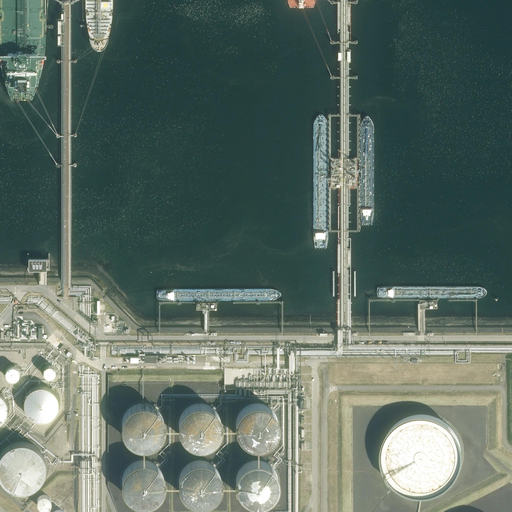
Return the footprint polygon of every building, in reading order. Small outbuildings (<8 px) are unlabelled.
[(47,258),(29,258),(29,270),(47,270),(47,258)] [(56,371),(56,369),(56,368),(55,367),(54,365),(53,364),(52,364),(51,363),(49,363),(48,364),(47,364),(45,365),(45,366),(44,367),(44,369),(44,370),(44,371),(45,373),(45,374),(47,375),(48,375),(49,375),(51,375),(52,375),(53,374),(54,373),(55,372),(56,371)] [(19,373),(19,372),(19,370),(19,369),(18,368),(17,367),(16,366),(15,365),(13,365),(12,364),(11,365),(9,365),(8,366),(7,367),(6,368),(5,369),(5,370),(5,372),(5,373),(5,374),(6,376),(7,377),(8,378),(9,378),(11,379),(12,379),(13,379),(15,378),(16,378),(17,377),(18,376),(19,374),(19,373)] [(25,408),(27,411),(29,414),(31,416),(34,418),(38,419),(41,419),(45,419),(48,417),(51,416),(54,413),(56,410),(57,407),(58,404),(57,400),(57,397),(55,394),(53,391),(50,388),(47,387),(44,386),(40,386),(37,386),(34,387),(31,389),(28,391),(26,394),(25,398),(24,401),(24,405),(25,408)] [(148,404),(143,403),(136,405),(129,409),(124,415),(122,424),(122,432),(126,439),(132,445),(135,447),(143,448),(151,447),(157,444),(163,439),(166,431),(167,424),(165,418),(161,411),(155,406),(148,404)] [(200,403),(192,405),(185,409),(181,415),(178,423),(179,430),(181,437),(187,443),(197,448),(205,448),(212,445),(219,439),(223,431),(223,424),(220,414),(215,408),(208,404),(200,403)] [(266,405),(255,404),(248,406),(242,410),(237,417),(236,426),(237,434),(241,441),(248,446),(256,448),(264,447),(273,442),(278,436),(280,429),(280,422),(278,415),(273,409),(266,405)] [(386,461),(389,470),(394,477),(400,484),(407,489),(415,492),(424,494),(433,493),(442,490),(450,486),(456,480),(461,472),(464,464),(466,455),(465,446),(463,438),(458,430),(452,423),(445,418),(436,415),(427,414),(418,414),(410,417),(402,421),(395,428),(390,435),(387,443),(386,452),(386,461)] [(0,477),(3,482),(7,485),(12,488),(16,489),(22,490),(27,489),(32,487),(36,484),(40,481),(43,477),(45,472),(46,467),(45,462),(44,457),(42,452),(39,448),(35,445),(30,442),(25,441),(20,440),(15,441),(10,443),(6,445),(2,449),(0,452),(0,477)] [(152,463),(144,461),(136,462),(130,466),(125,472),(122,479),(122,486),(125,493),(131,500),(137,504),(145,504),(155,501),(161,496),(164,490),(165,480),(163,473),(159,467),(152,463)] [(264,461),(256,461),(249,463),(243,467),(239,474),(237,482),(238,490),(242,497),(250,503),(257,505),(265,504),(274,499),(278,493),(281,486),(280,476),(277,469),(271,464),(264,461)] [(207,463),(201,462),(193,463),(186,466),(181,472),(178,481),(179,488),(181,495),(187,501),(193,504),(201,505),(208,504),(212,502),(218,497),(221,490),(221,479),(219,472),(214,466),(207,463)] [(51,502),(52,501),(51,500),(51,498),(50,497),(49,496),(48,495),(47,494),(46,494),(44,494),(43,494),(42,494),(40,495),(39,496),(38,497),(38,498),(37,500),(37,501),(37,502),(38,504),(38,505),(39,506),(40,507),(42,508),(43,508),(44,508),(46,508),(47,508),(48,507),(49,506),(50,505),(51,504),(51,502)]
